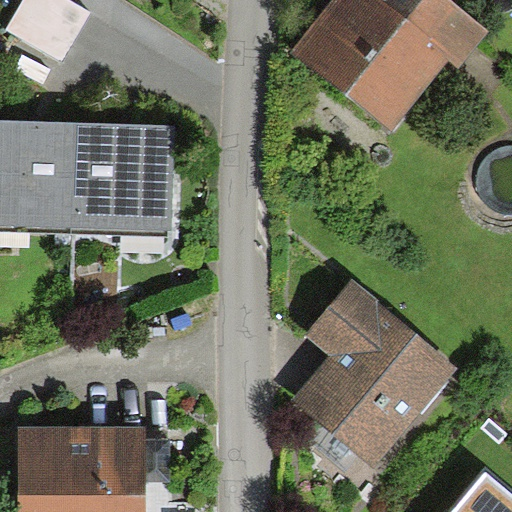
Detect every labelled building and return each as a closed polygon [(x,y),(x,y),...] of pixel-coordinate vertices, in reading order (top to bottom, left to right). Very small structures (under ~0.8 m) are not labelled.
[(26,0),(7,33),(62,65),(91,16),(62,0),(26,0)] [(432,0),(342,0),(293,64),(392,139),(448,65),(460,74),(486,40),(432,0)] [(0,234),(74,236),(76,131),(0,129),(0,234)] [(76,131),(74,236),(172,238),(175,133),(76,131)] [(296,405),(375,469),(454,373),(352,289),(309,340),(333,360),(296,405)] [(20,436),(20,511),(146,511),(147,506),(170,506),(170,436),(20,436)] [(507,511),(482,490),(462,511),(507,511)]
